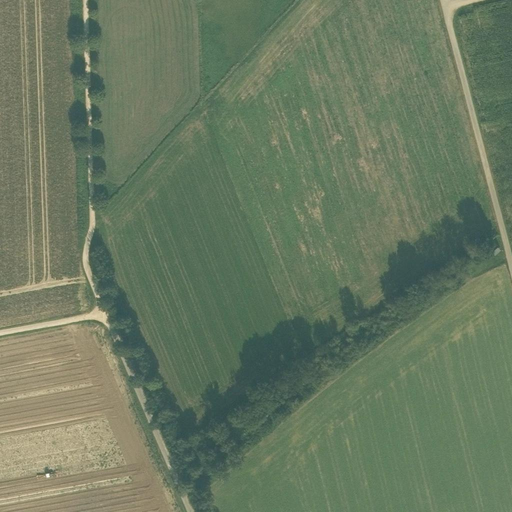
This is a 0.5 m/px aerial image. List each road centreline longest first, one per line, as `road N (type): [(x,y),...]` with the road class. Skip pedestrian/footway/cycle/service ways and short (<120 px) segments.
road 1 (track): [(105,314),(84,263),(91,223),(85,0)]
road 2 (track): [(443,4),(511,271)]
road 3 (track): [(190,511),(105,314)]
